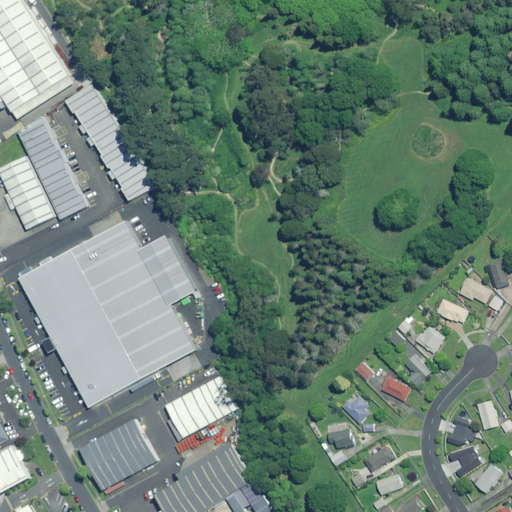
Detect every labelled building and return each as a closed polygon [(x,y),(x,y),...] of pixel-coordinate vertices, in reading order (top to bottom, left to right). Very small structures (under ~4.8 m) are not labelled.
[(12,113),(69,77),(20,0),(0,0),(0,104),(5,102),(12,113)] [(154,185),(88,85),(64,100),(130,201),(154,185)] [(84,208),(40,119),(17,133),(60,220),(84,208)] [(56,216),(26,155),(0,166),(0,178),(26,231),(56,216)] [(128,224),(22,280),(91,409),(197,353),(172,306),(197,293),(168,238),(142,252),(128,224)] [(511,290),(502,258),(490,262),(498,289),(503,287),(504,292),(511,290)] [(493,291),(469,279),(461,294),(474,300),(475,297),(487,304),(493,291)] [(504,302),(495,297),(490,306),(499,311),(504,302)] [(444,300),(438,313),(443,315),(442,316),(458,323),(459,320),(465,323),(470,312),(444,300)] [(409,319),(408,318),(399,327),(405,334),(417,322),(412,317),(409,319)] [(418,341),(428,348),(427,349),(430,352),(431,350),(435,354),(446,338),(430,326),(424,335),(423,334),(418,341)] [(405,340),(395,331),(389,338),(398,347),(405,340)] [(426,367),(414,355),(407,363),(417,373),(411,379),(419,386),(434,370),(428,365),(426,367)] [(375,372),(364,362),(357,369),(368,380),(375,372)] [(412,389),(388,377),(382,390),(406,401),(412,389)] [(217,379),(165,407),(182,439),(234,411),(217,379)] [(370,406),(359,395),(351,403),(350,402),(344,407),(361,424),(371,414),(366,409),(370,406)] [(495,410),(492,401),(478,405),(485,430),(499,426),(497,418),(499,417),(497,410),(495,410)] [(511,429),(511,423),(510,420),(502,425),(506,433),(511,429)] [(133,421),(79,450),(101,491),(155,462),(133,421)] [(330,426),(331,433),(330,433),(332,443),(336,442),(337,448),(355,445),(353,436),(352,436),(351,430),(338,432),(337,425),(330,426)] [(476,455),(471,428),(460,430),(464,457),(476,455)] [(395,458),(388,447),(366,461),(373,472),(395,458)] [(9,449),(0,454),(0,495),(26,480),(9,449)] [(201,511),(250,481),(229,449),(152,498),(162,511),(161,511),(201,511)] [(347,460),(341,451),(331,458),(337,466),(347,460)] [(482,465),(477,457),(467,463),(472,471),(482,465)] [(504,473),(493,464),(477,484),(488,493),(494,486),(495,487),(500,482),(498,480),(504,473)] [(366,482),(360,473),(352,478),(357,487),(366,482)] [(403,488),(398,475),(378,482),(383,495),(403,488)] [(251,505),(241,490),(223,501),(230,511),(243,511),(242,511),(251,505)] [(419,511),(426,507),(418,497),(400,511),(419,511)] [(385,505),(382,499),(375,504),(378,510),(385,505)]
